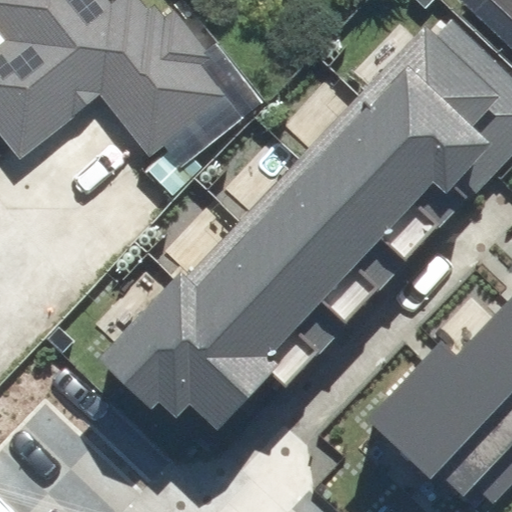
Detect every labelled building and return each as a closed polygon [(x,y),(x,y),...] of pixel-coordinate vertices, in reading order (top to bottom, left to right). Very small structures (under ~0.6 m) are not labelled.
[(0,148),(13,166),(98,104),(143,165),(230,102),(154,0),(141,0),(112,22),(96,0),(0,0),(0,23),(15,44),(0,54),(0,148)] [(511,0),(494,0),(511,15),(511,0)] [(511,77),(431,3),(88,371),(185,460),(511,109),(511,77)] [(205,173),(179,144),(142,177),(168,206),(205,173)] [(511,241),(354,409),(428,479),(511,389),(511,241)]
